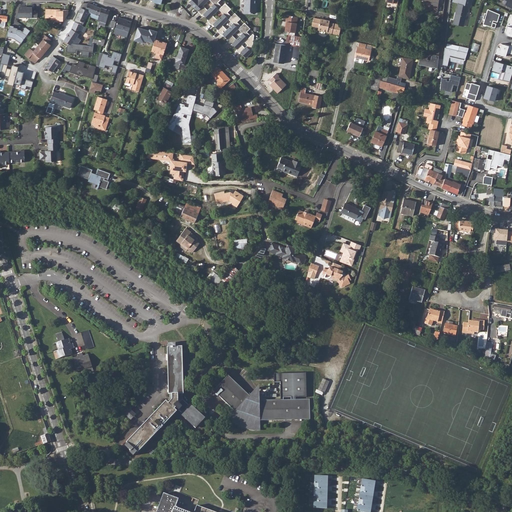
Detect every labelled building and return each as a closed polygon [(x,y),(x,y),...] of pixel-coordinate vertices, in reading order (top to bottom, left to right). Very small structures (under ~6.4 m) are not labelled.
[(190,0),(189,2),(198,11),(203,6),(208,0),(190,0)] [(220,0),(209,0),(214,4),(207,10),(203,6),(198,11),(202,16),(203,15),(208,20),(213,15),(219,9),(222,7),(218,2),(220,0)] [(255,0),(244,0),(244,2),(245,2),(244,12),(256,13),(256,7),(255,7),(255,0)] [(463,26),(468,6),(471,7),(472,0),(471,0),(459,0),(459,4),(458,3),(454,19),(455,19),(455,21),(454,21),(453,24),(463,26)] [(91,16),(92,12),(85,9),(88,3),(83,3),(79,12),(87,15),(91,16)] [(98,19),(101,9),(88,3),(85,9),(92,12),(91,16),(98,19)] [(213,15),(208,20),(207,21),(212,25),(213,24),(218,30),(222,25),(229,19),(231,16),(227,12),(231,9),(225,3),(222,7),(219,9),(223,14),(217,20),(213,15)] [(23,7),(20,6),(17,17),(38,18),(39,12),(33,12),(33,7),(23,7)] [(105,26),(110,10),(101,7),(101,9),(98,19),(95,29),(98,30),(99,24),(105,26)] [(68,14),(69,11),(60,11),(60,9),(51,9),(46,9),(45,17),(50,17),(50,19),(56,20),(56,21),(63,21),(63,20),(65,20),(68,14)] [(499,14),(488,10),(484,23),(495,27),(495,24),(492,23),(493,19),(497,21),(499,14)] [(86,27),(91,16),(87,15),(79,12),(75,21),(79,24),(83,26),(86,27)] [(227,30),(222,25),(218,30),(217,31),(222,35),(222,34),(228,39),(232,35),(238,29),(241,26),(237,22),(240,19),(235,13),(231,16),(229,19),(233,23),(227,30)] [(300,47),(302,37),(294,36),(297,17),(287,15),(285,22),(287,22),(287,26),(286,26),(285,31),(289,32),(288,35),(289,35),(288,45),(300,47)] [(114,33),(127,37),(128,33),(132,22),(127,20),(127,21),(118,18),(114,33)] [(328,29),(329,23),(329,21),(314,18),(312,26),(318,27),(318,30),(331,34),(332,30),(328,29)] [(85,30),(86,27),(83,26),(79,24),(75,21),(71,29),(64,40),(71,46),(72,43),(78,44),(81,39),(77,37),(82,30),(85,30)] [(228,39),(227,40),(231,45),(232,44),(237,49),(242,45),(245,42),(251,36),(247,32),(250,28),(244,23),(241,26),(238,29),(243,33),(236,39),(232,35),(228,39)] [(341,26),(334,24),(329,23),(328,29),(332,30),(331,34),(339,36),(341,26)] [(10,25),(7,37),(15,39),(21,44),(30,31),(26,28),(23,32),(20,30),(17,29),(18,28),(13,27),(14,26),(10,25)] [(155,39),(157,31),(150,29),(149,31),(138,27),(134,40),(144,43),(144,40),(154,43),(155,39)] [(35,63),(50,45),(48,43),(51,40),(44,34),(41,38),(43,39),(34,51),(30,48),(25,55),(35,63)] [(237,49),(236,50),(240,53),(240,52),(246,58),(252,52),(254,35),(253,34),(251,36),(245,42),(247,44),(244,47),(242,45),(237,49)] [(162,60),(167,43),(155,39),(154,43),(152,50),(157,53),(155,58),(162,60)] [(355,57),(369,61),(371,50),(365,49),(366,44),(359,42),(357,49),(356,49),(355,57)] [(432,54),(439,55),(440,43),(435,42),(434,49),(425,47),(424,53),(428,53),(432,54)] [(92,52),(93,43),(92,43),(91,46),(78,44),(72,43),(71,46),(67,44),(66,46),(65,51),(77,53),(77,50),(81,51),(80,56),(88,57),(88,52),(92,52)] [(285,45),(276,43),(273,62),(284,63),(286,45),(285,45)] [(497,47),(495,53),(506,56),(506,54),(508,53),(511,54),(511,45),(511,46),(505,44),(504,45),(500,44),(499,48),(497,47)] [(184,64),(189,49),(180,46),(176,62),(175,61),(173,65),(175,67),(182,70),(184,64)] [(464,60),(468,48),(459,46),(458,51),(444,47),(442,65),(447,66),(449,57),(464,60)] [(115,73),(121,54),(112,51),(110,57),(108,56),(108,55),(99,53),(96,67),(104,68),(105,65),(112,67),(110,72),(115,73)] [(421,52),(418,64),(437,68),(438,67),(439,55),(432,54),(431,60),(427,59),(428,53),(424,53),(421,52)] [(7,83),(13,84),(18,67),(13,65),(11,70),(6,68),(9,55),(4,54),(0,67),(0,74),(9,77),(7,83)] [(51,75),(60,61),(52,56),(48,62),(43,70),(51,75)] [(409,79),(413,59),(402,57),(399,77),(409,79)] [(82,75),(93,79),(94,74),(96,67),(89,64),(87,69),(83,67),(85,63),(78,60),(77,65),(72,64),(72,65),(67,64),(61,72),(65,73),(66,71),(81,76),(82,75)] [(511,72),(511,66),(494,61),(491,70),(501,73),(501,71),(504,72),(502,80),(509,82),(511,72)] [(318,78),(320,67),(305,63),(303,68),(307,69),(305,75),(318,78)] [(219,67),(211,74),(219,82),(216,84),(220,89),(230,79),(219,67)] [(126,82),(132,84),(133,85),(132,89),(139,92),(144,75),(136,73),(136,72),(129,70),(126,82)] [(31,87),(33,81),(25,79),(25,81),(22,80),(24,73),(17,71),(14,83),(22,85),(21,87),(26,89),(26,86),(31,87)] [(278,93),(286,85),(278,77),(279,76),(276,73),(269,79),(272,82),(269,84),(278,93)] [(461,77),(451,74),(449,81),(446,81),(446,79),(441,79),(440,90),(451,92),(453,85),(458,86),(461,77)] [(405,87),(406,83),(383,77),(382,80),(382,81),(405,87)] [(378,90),(381,80),(375,78),(374,78),(371,88),(378,90)] [(96,83),(92,81),(89,92),(95,93),(95,90),(99,92),(102,84),(96,83)] [(403,94),(405,87),(382,81),(380,87),(403,94)] [(467,82),(465,88),(470,89),(468,97),(475,99),(479,86),(467,82)] [(165,103),(172,91),(170,90),(172,87),(171,86),(166,83),(157,99),(165,103)] [(233,83),(228,87),(231,92),(237,88),(233,83)] [(498,89),(489,86),(485,98),(494,101),(498,89)] [(312,107),(319,108),(321,97),(305,93),(305,88),(302,88),(299,100),(305,101),(304,103),(313,105),(312,107)] [(59,104),(62,95),(54,91),(50,102),(55,104),(55,103),(59,104)] [(183,133),(183,139),(184,139),(191,138),(190,132),(190,118),(192,109),(196,96),(188,94),(186,100),(186,103),(189,103),(188,107),(183,107),(184,104),(179,103),(169,123),(170,124),(168,128),(173,131),(176,124),(183,127),(183,133)] [(59,104),(70,108),(74,98),(65,95),(64,95),(62,95),(59,104)] [(107,126),(110,118),(105,116),(103,115),(107,100),(98,97),(94,109),(98,111),(97,113),(95,112),(92,122),(96,123),(95,127),(98,128),(99,124),(103,125),(103,124),(107,126)] [(464,121),(468,123),(467,127),(471,128),(472,124),(473,124),(478,108),(469,105),(467,110),(460,108),(461,102),(452,100),(451,104),(449,114),(456,116),(457,110),(459,111),(458,115),(463,117),(463,116),(464,116),(463,121),(464,121)] [(437,121),(440,105),(430,103),(429,109),(425,108),(423,116),(427,116),(426,122),(429,123),(437,125),(438,121),(437,121)] [(251,107),(242,109),(241,105),(235,107),(238,117),(239,119),(238,119),(236,120),(237,120),(234,121),(235,124),(258,119),(257,115),(253,116),(251,107)] [(7,122),(7,113),(3,113),(0,113),(0,129),(10,129),(10,122),(7,122)] [(359,136),(363,128),(362,127),(365,121),(360,119),(357,125),(350,122),(347,130),(359,136)] [(405,134),(408,124),(399,121),(396,131),(405,134)] [(380,146),(381,146),(388,131),(383,128),(383,127),(378,125),(371,141),(374,143),(373,145),(373,147),(378,149),(379,148),(380,146)] [(58,142),(59,142),(58,138),(57,138),(57,126),(46,126),(46,131),(45,131),(45,139),(47,139),(48,143),(58,142)] [(217,133),(218,149),(230,148),(229,132),(219,133),(219,128),(214,129),(214,133),(217,133)] [(432,130),(431,129),(427,142),(436,145),(439,131),(436,130),(434,130),(432,130)] [(466,153),(471,134),(466,133),(461,132),(460,136),(458,135),(457,142),(458,142),(457,145),(456,150),(457,152),(465,154),(466,153)] [(412,155),(414,144),(400,141),(398,151),(402,151),(402,152),(412,155)] [(58,142),(48,143),(48,150),(45,150),(45,151),(40,152),(40,159),(46,159),(46,161),(57,161),(56,150),(58,150),(58,142)] [(507,145),(502,144),(501,152),(510,154),(511,149),(507,148),(507,145)] [(194,164),(193,155),(149,149),(145,157),(160,159),(160,156),(162,154),(165,155),(165,159),(171,160),(170,169),(171,169),(171,171),(172,173),(175,173),(174,175),(183,176),(183,170),(185,171),(186,163),(194,164)] [(501,152),(489,149),(488,154),(493,155),(492,159),(487,158),(485,168),(490,170),(490,166),(497,168),(497,164),(502,165),(504,158),(509,159),(510,154),(501,152)] [(9,162),(9,152),(1,152),(0,151),(0,167),(1,168),(2,166),(2,164),(10,164),(9,162)] [(25,161),(24,151),(15,151),(9,151),(9,162),(25,161)] [(221,153),(211,154),(213,167),(214,167),(215,175),(226,174),(224,160),(222,160),(221,153)] [(292,162),(281,157),(278,165),(283,168),(282,169),(282,170),(297,176),(301,165),(302,163),(293,160),(292,162)] [(481,169),(483,160),(476,158),(474,168),(481,169)] [(471,170),(472,164),(462,161),(460,167),(466,168),(471,170)] [(424,180),(427,174),(431,176),(433,170),(430,169),(432,166),(426,163),(424,167),(424,166),(423,169),(419,167),(416,176),(424,180)] [(92,169),(80,165),(76,175),(92,181),(92,182),(97,184),(97,186),(106,189),(108,181),(103,179),(104,178),(107,179),(110,173),(97,168),(95,174),(91,172),(92,169)] [(441,174),(443,171),(434,167),(433,170),(431,176),(432,177),(436,178),(436,177),(438,173),(441,174)] [(492,177),(484,176),(483,177),(482,184),(491,185),(492,177)] [(445,179),(445,178),(443,177),(442,177),(441,179),(436,177),(436,178),(433,183),(442,187),(445,179)] [(449,191),(452,182),(445,179),(442,187),(449,191)] [(457,194),(461,185),(453,181),(452,182),(449,191),(457,194)] [(198,186),(182,182),(180,190),(196,193),(198,186)] [(461,196),(466,185),(461,183),(461,185),(457,194),(461,196)] [(490,201),(490,207),(493,207),(493,210),(502,211),(504,197),(504,189),(494,188),(493,193),(491,193),(490,194),(489,196),(489,201),(490,201)] [(224,191),(214,193),(217,203),(229,200),(233,202),(232,204),(237,207),(244,196),(235,190),(233,193),(230,191),(225,193),(224,191)] [(283,194),(273,190),(268,202),(283,209),(287,199),(282,197),(283,194)] [(390,217),(393,203),(390,202),(391,200),(393,201),(395,193),(384,190),(379,214),(390,217)] [(136,207),(142,210),(145,202),(138,199),(136,207)] [(321,209),(322,210),(323,206),(329,207),(331,201),(324,199),(321,209)] [(416,202),(404,199),(400,213),(413,216),(416,202)] [(433,203),(427,201),(425,207),(421,206),(420,211),(429,214),(433,203)] [(172,209),(181,213),(182,209),(184,206),(175,202),(172,209)] [(180,216),(194,223),(199,214),(201,207),(187,202),(180,216)] [(341,212),(356,219),(360,210),(345,203),(341,212)] [(360,210),(356,219),(361,222),(363,218),(364,219),(370,207),(364,205),(361,210),(360,210)] [(448,209),(441,206),(437,217),(444,220),(448,209)] [(304,212),(298,210),(295,219),(298,220),(297,222),(311,228),(314,219),(319,221),(322,214),(317,212),(316,216),(308,213),(304,211),(304,212)] [(339,216),(354,223),(356,219),(341,212),(339,216)] [(474,221),(469,220),(469,221),(460,220),(458,230),(468,231),(472,231),(474,221)] [(191,232),(186,228),(176,240),(181,244),(182,243),(188,247),(187,248),(192,253),(199,243),(189,235),(191,232)] [(507,230),(495,229),(495,234),(493,234),(493,240),(506,242),(507,231),(507,230)] [(433,242),(429,254),(439,258),(441,253),(440,252),(441,249),(442,249),(443,245),(439,243),(441,238),(431,235),(429,241),(433,242)] [(246,240),(233,241),(234,248),(246,247),(246,240)] [(361,245),(352,241),(350,245),(350,246),(348,245),(344,243),(340,251),(344,252),(345,252),(344,255),(343,255),(340,261),(348,263),(350,258),(354,260),(357,251),(356,251),(357,248),(358,249),(359,249),(361,245)] [(273,244),(270,251),(278,255),(286,258),(287,258),(288,261),(291,262),(293,261),(294,261),(304,265),(307,256),(298,253),(300,249),(289,245),(288,249),(273,244)] [(257,257),(263,259),(267,250),(262,248),(257,257)] [(332,273),(336,275),(335,276),(339,278),(341,282),(343,281),(345,285),(350,283),(349,280),(351,279),(348,273),(345,274),(344,272),(342,272),(343,270),(340,269),(341,265),(333,262),(331,267),(332,267),(331,269),(329,268),(328,268),(328,269),(324,268),(323,273),(325,274),(324,277),(327,278),(330,276),(331,275),(332,273)] [(319,266),(312,263),(309,272),(316,275),(319,266)] [(511,264),(496,267),(497,273),(511,270),(511,264)] [(232,266),(221,280),(228,286),(239,272),(232,266)] [(425,290),(412,286),(408,299),(421,303),(425,290)] [(510,318),(511,318),(511,308),(495,305),(493,312),(501,313),(501,316),(506,317),(507,313),(511,314),(510,318)] [(442,323),(444,312),(440,311),(435,310),(430,309),(425,323),(431,325),(433,320),(438,321),(437,322),(442,323)] [(483,330),(484,321),(476,320),(476,321),(472,321),(468,320),(468,323),(463,322),(462,332),(474,334),(474,332),(478,332),(478,329),(483,330)] [(452,325),(446,324),(443,333),(455,335),(457,326),(452,325)] [(86,349),(94,347),(88,330),(81,332),(86,349)] [(60,358),(72,354),(70,349),(74,348),(72,343),(70,344),(68,339),(64,340),(62,333),(56,335),(58,342),(57,343),(59,350),(57,351),(60,358)] [(492,343),(486,342),(484,357),(488,360),(490,354),(492,343)] [(185,396),(183,348),(177,349),(177,345),(170,345),(170,349),(169,349),(170,396),(171,396),(171,400),(168,404),(167,403),(128,445),(129,445),(126,448),(132,453),(131,454),(135,457),(138,454),(139,455),(178,413),(175,411),(177,409),(183,415),(182,416),(195,428),(204,418),(192,406),(190,407),(184,401),(184,396),(185,396)] [(84,368),(92,366),(88,355),(83,356),(82,353),(77,354),(78,357),(73,358),(76,369),(84,367),(84,368)] [(235,423),(253,429),(259,429),(259,419),(309,419),(309,399),(296,399),(296,397),(306,397),(306,373),(275,373),(275,382),(281,382),(281,399),(259,400),(259,387),(250,397),(228,377),(214,391),(236,411),(230,418),(235,423)] [(324,393),(329,381),(323,379),(318,390),(324,393)] [(121,410),(131,420),(136,415),(126,405),(121,410)] [(37,447),(51,442),(47,431),(44,432),(45,435),(41,437),(43,441),(36,444),(37,447)] [(362,477),(361,483),(374,486),(375,479),(362,477)] [(374,486),(361,483),(359,490),(373,492),(374,486)] [(172,490),(178,492),(180,486),(174,484),(172,490)] [(373,492),(359,490),(358,497),(372,500),(373,492)] [(215,511),(194,505),(191,511),(189,511),(174,506),(177,498),(162,493),(155,511),(215,511)] [(372,500),(358,497),(357,505),(370,507),(372,500)] [(341,503),(339,511),(345,511),(347,504),(341,503)]
